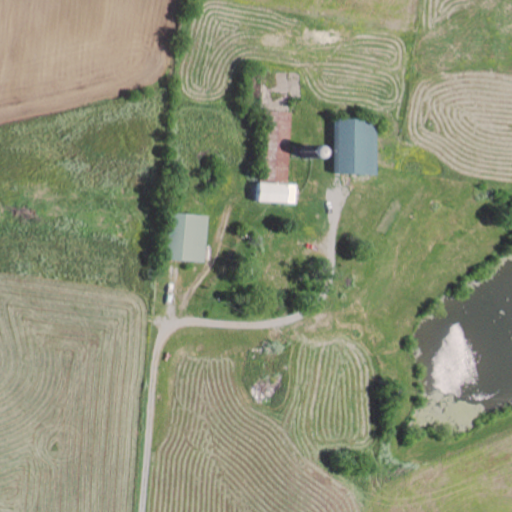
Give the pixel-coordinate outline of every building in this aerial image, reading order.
[(269,99),(270,69),(253,69),(252,99),(269,99)] [(292,113),(268,111),(264,178),(288,179),(292,113)] [(333,174),(371,175),(372,120),(334,119),(333,174)] [(293,184),(256,183),(256,202),(292,204),(293,184)] [(206,215),(168,213),(166,260),(204,262),(206,215)]
